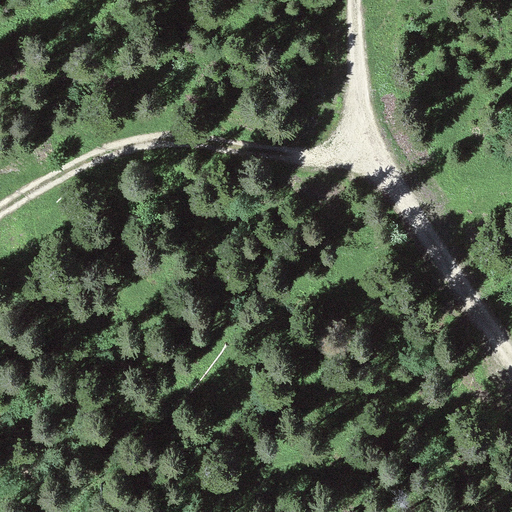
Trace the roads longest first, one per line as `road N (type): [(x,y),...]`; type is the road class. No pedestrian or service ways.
road 1 (track): [(511,349),(394,184),(363,165),(169,139),(114,151),(0,212)]
road 2 (track): [(394,184),(362,101),(349,0)]
